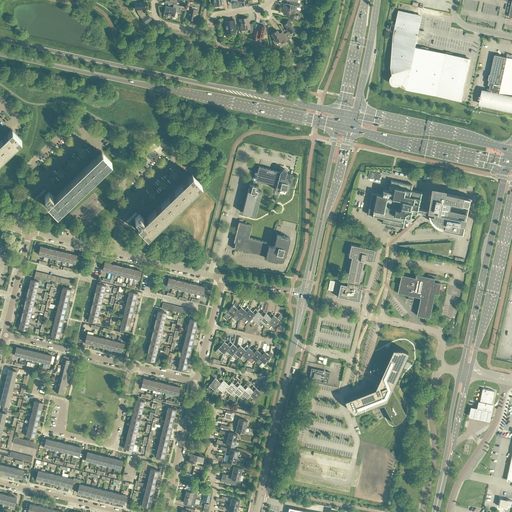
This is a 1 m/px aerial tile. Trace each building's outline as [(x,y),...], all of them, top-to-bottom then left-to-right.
[(142,11),(142,9),(147,8),(146,2),(142,2),(141,1),(140,2),(139,2),(135,3),(135,9),(137,9),(137,12),(141,18),(144,18),(146,16),(145,13),(144,11),(142,11)] [(187,19),(194,20),(195,14),(196,15),(197,9),(191,8),(193,2),(188,1),(186,9),(189,10),(187,19)] [(297,3),(290,1),(290,4),(283,3),(282,7),(296,10),(297,3)] [(176,5),(173,4),(173,8),(165,6),(163,14),(174,16),(175,10),(180,11),(181,6),(176,5)] [(296,10),(282,7),(281,12),(286,13),(286,16),(299,19),(300,16),(295,15),(296,10)] [(392,66),(393,74),(392,74),(391,75),(391,76),(390,77),(390,78),(390,79),(390,80),(390,81),(391,82),(391,83),(392,84),(393,84),(394,85),(395,85),(396,85),(397,85),(398,85),(399,85),(400,84),(407,88),(461,100),(470,59),(414,47),(418,31),(421,17),(421,16),(399,11),(394,36),(392,66)] [(249,29),(250,33),(253,32),(253,30),(252,23),(249,24),(248,17),(239,19),(241,30),(249,29)] [(224,21),(226,33),(236,31),(234,19),(224,21)] [(284,33),(288,39),(290,38),(289,36),(291,35),(292,33),(291,33),(294,29),(290,25),(292,23),(288,20),(284,25),(287,28),(286,29),(288,31),(287,32),(286,32),(284,33)] [(264,30),(265,27),(258,26),(257,32),(253,31),(252,39),(257,40),(258,36),(262,37),(263,34),(266,34),(265,30),(264,30)] [(287,39),(283,33),(280,35),(279,33),(277,30),(271,34),(274,39),(273,40),(275,44),(280,41),(281,43),(287,39)] [(478,98),(481,98),(480,103),(482,104),(510,110),(511,103),(511,102),(511,54),(511,56),(508,54),(507,56),(506,57),(494,54),(488,84),(490,85),(488,92),(483,91),(482,96),(479,95),(478,98)] [(0,160),(22,140),(16,133),(13,130),(12,130),(0,140),(0,160)] [(57,214),(112,162),(103,152),(102,152),(54,197),(49,191),(46,194),(44,195),(45,196),(41,200),(45,204),(47,203),(55,211),(57,214)] [(175,172),(179,168),(174,163),(170,167),(175,172)] [(252,184),(249,184),(242,212),(255,216),(261,190),(257,189),(258,185),(256,184),(255,185),(254,185),(255,179),(276,184),(275,190),(288,193),(292,175),(287,173),(287,172),(287,171),(287,170),(286,170),(285,169),(284,169),(283,169),(282,169),(281,169),(281,170),(280,171),(280,172),(259,166),(257,171),(256,171),(255,171),(254,172),(254,173),(255,173),(255,174),(252,184)] [(381,174),(369,171),(368,177),(379,179),(381,174)] [(147,236),(202,184),(192,174),(192,175),(192,174),(144,219),(139,213),(136,216),(134,217),(135,218),(131,222),(135,227),(137,226),(144,233),(147,236)] [(383,194),(372,192),(367,214),(383,217),(382,223),(404,227),(406,217),(411,218),(412,213),(418,214),(418,211),(423,212),(423,213),(430,214),(431,218),(431,219),(432,220),(433,222),(434,223),(435,224),(436,225),(437,225),(437,226),(438,226),(439,226),(440,227),(441,227),(443,228),(443,227),(445,227),(445,228),(463,232),(463,233),(467,218),(468,218),(469,213),(468,212),(471,198),(465,197),(465,196),(447,192),(447,189),(433,187),(429,211),(419,208),(422,192),(412,190),(413,184),(391,180),(389,190),(384,189),(383,194)] [(265,258),(276,261),(277,259),(280,260),(283,258),(284,255),(285,255),(290,237),(281,235),(282,232),(279,232),(279,235),(277,234),(274,246),(265,244),(266,241),(248,237),(251,225),(242,223),(239,222),(238,222),(233,242),(235,242),(234,247),(234,248),(234,249),(235,249),(236,250),(237,250),(237,249),(238,248),(266,255),(265,258)] [(399,245),(448,255),(451,242),(399,245)] [(347,281),(346,285),(340,283),(337,296),(359,301),(362,288),(359,288),(360,285),(358,284),(363,260),(364,261),(364,260),(372,261),(375,249),(351,244),(348,256),(351,257),(346,281),(347,281)] [(38,254),(44,256),(46,247),(44,247),(40,246),(39,248),(40,248),(38,254)] [(44,256),(50,257),(52,248),(49,248),(48,248),(46,247),(44,256)] [(50,257),(56,259),(59,250),(56,250),(56,249),(52,248),(50,257)] [(56,259),(63,260),(65,252),(61,251),(59,250),(56,259)] [(63,260),(69,262),(71,253),(69,253),(69,252),(65,252),(63,260)] [(71,253),(69,262),(75,263),(77,257),(77,255),(73,254),(71,253)] [(102,270),(108,272),(110,263),(108,263),(108,262),(104,261),(104,264),(102,270)] [(108,272),(115,273),(117,264),(113,263),(113,264),(110,263),(108,272)] [(115,273),(121,275),(123,266),(120,266),(121,265),(117,264),(115,273)] [(121,275),(127,276),(129,267),(125,266),(125,267),(123,266),(121,275)] [(127,276),(133,278),(135,269),(133,269),(133,268),(129,267),(127,276)] [(135,269),(133,278),(139,279),(141,273),(141,271),(137,270),(135,269)] [(413,299),(412,299),(412,296),(421,297),(417,315),(430,318),(435,293),(439,294),(441,283),(434,281),(435,278),(431,277),(417,274),(416,277),(402,274),(398,292),(409,295),(408,298),(407,298),(413,299)] [(166,286),(172,287),(174,279),(172,278),(168,277),(168,279),(166,286)] [(30,283),(29,285),(37,287),(39,281),(34,279),(33,279),(31,279),(30,283)] [(172,287),(178,289),(181,280),(177,279),(177,280),(174,279),(172,287)] [(178,289),(185,290),(187,282),(185,281),(181,280),(178,289)] [(185,290),(191,292),(193,283),(189,282),(189,283),(187,282),(185,290)] [(96,287),(96,289),(104,291),(106,285),(99,283),(97,283),(96,287)] [(191,292),(197,293),(199,285),(197,284),(193,283),(191,292)] [(28,287),(27,291),(36,293),(37,287),(29,285),(29,287),(28,287)] [(199,285),(197,293),(203,295),(205,289),(205,286),(201,285),(201,286),(199,285)] [(63,287),(61,293),(69,295),(70,293),(71,289),(69,288),(63,287)] [(95,291),(94,295),(103,297),(104,291),(96,289),(95,291)] [(27,295),(26,297),(34,299),(36,293),(27,291),(26,295),(27,295)] [(129,291),(127,297),(136,299),(136,297),(137,297),(138,293),(135,292),(129,291)] [(61,293),(60,299),(68,301),(69,297),(69,295),(61,293)] [(93,299),(93,302),(101,304),(103,297),(94,295),(93,299)] [(25,299),(24,303),(33,305),(34,299),(26,297),(26,300),(25,299)] [(127,297),(126,303),(135,305),(136,301),(135,301),(136,299),(127,297)] [(60,299),(58,305),(66,307),(67,305),(68,301),(60,299)] [(92,304),(91,308),(100,310),(101,304),(93,302),(92,304)] [(24,307),(23,310),(31,312),(33,305),(24,303),(23,307),(24,307)] [(126,303),(124,309),(133,311),(133,309),(134,309),(135,305),(126,303)] [(58,305),(57,311),(65,313),(66,309),(66,307),(58,305)] [(232,317),(241,307),(240,306),(239,305),(236,308),(233,305),(224,315),(223,317),(226,320),(228,318),(230,315),(232,317)] [(239,317),(241,319),(249,309),(247,307),(244,310),(241,307),(232,317),(236,320),(239,317)] [(90,312),(90,314),(98,316),(100,310),(91,308),(90,311),(90,312)] [(124,309),(123,316),(132,318),(133,314),(132,314),(133,311),(124,309)] [(247,319),(249,321),(257,311),(255,309),(252,312),(249,309),(241,319),(244,322),(247,319)] [(22,312),(21,316),(30,318),(31,312),(23,310),(22,312)] [(157,314),(156,316),(165,319),(166,312),(160,311),(158,310),(157,314)] [(57,311),(55,317),(63,319),(64,317),(65,313),(57,311)] [(255,321),(257,323),(265,313),(263,311),(260,314),(257,311),(249,321),(252,324),(255,321)] [(263,323),(265,325),(273,315),(271,313),(269,316),(265,313),(257,323),(260,326),(263,323)] [(98,316),(90,314),(89,316),(88,320),(90,321),(96,322),(98,316)] [(190,318),(188,324),(197,326),(197,324),(198,320),(196,319),(196,320),(195,319),(196,316),(193,315),(191,315),(189,314),(188,318),(190,318)] [(273,315),(265,325),(269,328),(271,325),(273,327),(282,317),(279,315),(277,318),(273,315)] [(21,320),(20,322),(28,324),(30,318),(21,316),(20,319),(21,320)] [(123,316),(121,322),(130,324),(130,321),(131,322),(132,318),(123,316)] [(155,319),(154,323),(163,325),(165,319),(156,316),(156,319),(155,319)] [(55,317),(54,324),(62,326),(63,322),(63,319),(55,317)] [(28,324),(20,322),(19,324),(18,328),(20,329),(27,330),(28,324)] [(130,324),(121,322),(120,328),(126,329),(126,330),(128,330),(129,326),(130,324)] [(154,326),(153,329),(162,331),(163,325),(154,323),(154,326)] [(54,324),(52,330),(60,332),(61,330),(62,326),(54,324)] [(188,324),(187,330),(195,333),(196,329),(197,326),(188,324)] [(152,331),(151,335),(160,337),(162,331),(153,329),(153,331),(152,331)] [(60,332),(52,330),(50,336),(57,338),(59,338),(60,334),(60,332)] [(187,330),(185,337),(194,339),(194,336),(195,333),(187,330)] [(88,343),(91,344),(93,335),(86,334),(85,340),(84,342),(88,343)] [(93,345),(97,346),(99,337),(93,335),(91,344),(93,344),(93,345)] [(151,339),(150,341),(159,343),(160,337),(151,335),(151,339)] [(101,346),(103,347),(105,338),(99,337),(97,346),(101,347),(101,346)] [(185,337),(184,343),(192,345),(193,341),(194,339),(185,337)] [(105,348),(109,349),(111,340),(105,338),(103,347),(105,347),(105,348)] [(113,349),(115,350),(117,341),(111,340),(109,349),(113,350),(113,349)] [(117,341),(115,350),(117,350),(121,351),(122,349),(123,343),(117,341)] [(149,343),(148,347),(157,349),(159,343),(150,341),(150,343),(149,343)] [(221,351),(223,353),(232,343),(230,341),(227,344),(224,341),(215,351),(219,354),(221,351)] [(184,343),(182,349),(190,351),(191,349),(192,345),(184,343)] [(229,353),(231,355),(240,345),(238,343),(235,346),(232,343),(223,353),(227,356),(229,353)] [(238,355),(240,357),(248,347),(246,345),(243,348),(240,345),(231,355),(235,358),(238,355)] [(148,351),(147,353),(156,355),(157,349),(148,347),(147,351),(148,351)] [(246,357),(248,359),(256,349),(254,347),(251,350),(248,347),(240,357),(243,360),(246,357)] [(20,356),(26,358),(28,349),(22,348),(20,356)] [(344,400),(346,405),(353,412),(365,408),(368,407),(383,404),(389,414),(393,423),(398,420),(405,413),(389,384),(396,375),(397,375),(407,351),(402,349),(392,348),(382,372),(383,375),(376,387),(344,400)] [(26,358),(32,359),(34,351),(28,349),(26,358)] [(182,349),(181,355),(189,357),(190,353),(190,351),(182,349)] [(254,360),(256,361),(264,351),(262,349),(260,352),(256,349),(248,359),(251,362),(254,360)] [(32,359),(38,361),(40,352),(34,351),(32,359)] [(264,351),(256,361),(259,364),(262,362),(264,363),(273,353),(270,351),(268,354),(264,351)] [(38,361),(44,362),(46,354),(40,352),(38,361)] [(156,355),(147,353),(147,355),(146,360),(148,360),(154,362),(156,355)] [(181,355),(179,361),(187,363),(188,361),(189,357),(181,355)] [(62,362),(62,365),(70,367),(72,361),(63,359),(62,358),(61,361),(62,362)] [(187,363),(179,361),(178,367),(184,369),(186,370),(187,365),(187,363)] [(61,368),(60,372),(68,374),(70,367),(62,365),(60,365),(60,368),(61,368)] [(8,369),(7,375),(15,377),(17,371),(23,373),(24,370),(19,369),(19,368),(13,367),(12,370),(8,369)] [(330,372),(311,368),(309,379),(327,383),(330,372)] [(59,375),(58,378),(67,380),(68,374),(60,372),(59,371),(58,374),(59,375)] [(141,386),(147,388),(149,379),(143,377),(142,380),(143,380),(141,386)] [(212,388),(214,390),(223,380),(221,378),(218,380),(215,377),(213,380),(211,378),(208,382),(210,383),(206,388),(210,391),(212,388)] [(58,381),(57,385),(65,387),(67,380),(58,378),(57,378),(56,381),(58,381)] [(221,390),(223,392),(231,382),(231,381),(232,379),(230,378),(226,382),(223,380),(214,390),(218,393),(221,390)] [(147,388),(153,389),(155,381),(149,379),(147,388)] [(153,389),(159,391),(162,382),(155,381),(153,389)] [(159,391),(166,392),(168,384),(162,382),(159,391)] [(229,392),(231,394),(239,384),(237,382),(234,384),(231,382),(223,392),(226,395),(229,392)] [(65,387),(57,385),(56,384),(55,387),(56,388),(55,391),(64,393),(65,387)] [(166,392),(172,394),(174,385),(168,384),(166,392)] [(237,394),(239,396),(247,386),(245,384),(242,386),(239,384),(231,394),(234,397),(237,394)] [(174,385),(172,394),(178,395),(179,389),(180,389),(180,387),(174,385)] [(245,396),(247,398),(255,388),(253,386),(251,388),(247,386),(239,396),(242,399),(245,396)] [(255,388),(247,398),(251,401),(253,398),(255,400),(264,390),(261,388),(259,390),(255,388)] [(483,388),(480,402),(492,404),(495,391),(483,388)] [(10,400),(1,398),(0,402),(0,404),(8,406),(10,400)] [(136,399),(134,405),(143,407),(144,401),(138,399),(136,399)] [(34,400),(33,406),(42,408),(43,402),(41,402),(34,400)] [(477,408),(471,406),(469,417),(490,421),(493,404),(480,401),(479,401),(477,408)] [(134,405),(133,411),(141,413),(143,407),(134,405)] [(168,407),(166,413),(175,415),(175,413),(176,409),(174,408),(168,407)] [(133,411),(131,417),(140,420),(141,413),(133,411)] [(224,418),(233,420),(233,417),(230,416),(231,413),(225,412),(224,418)] [(166,413),(165,419),(173,421),(174,417),(175,415),(166,413)] [(131,417),(130,424),(138,426),(140,420),(131,417)] [(238,418),(237,424),(246,427),(247,420),(238,418)] [(165,419),(163,425),(172,427),(172,425),(173,421),(165,419)] [(130,424),(128,430),(137,432),(138,426),(130,424)] [(246,427),(237,424),(235,431),(244,433),(246,427)] [(163,425),(162,431),(170,434),(171,430),(172,427),(163,425)] [(36,432),(27,430),(26,436),(34,438),(34,437),(36,432)] [(128,430),(127,436),(135,438),(137,432),(128,430)] [(162,431),(160,438),(169,440),(169,437),(169,438),(170,434),(162,431)] [(228,432),(227,438),(236,440),(237,434),(228,432)] [(127,436),(125,442),(134,444),(135,438),(127,436)] [(44,447),(50,448),(52,440),(46,438),(45,440),(44,447)] [(160,438),(159,444),(167,446),(168,442),(169,440),(160,438)] [(236,440),(227,438),(225,445),(234,447),(236,440)] [(134,444),(125,442),(124,448),(126,449),(132,450),(134,444)] [(159,444),(157,450),(166,452),(166,450),(167,446),(159,444)] [(75,445),(73,454),(79,455),(81,447),(75,445)] [(225,454),(228,455),(237,457),(238,450),(220,446),(220,449),(226,450),(225,452),(224,453),(225,454)] [(166,452),(157,450),(156,456),(162,458),(164,458),(165,454),(166,452)] [(85,460),(91,461),(93,453),(87,451),(87,453),(85,460)] [(188,461),(195,463),(197,455),(190,453),(188,461)] [(195,463),(194,465),(201,467),(200,469),(204,469),(206,461),(203,461),(204,457),(197,455),(195,463)] [(237,457),(228,455),(226,461),(235,463),(237,457)] [(116,458),(114,467),(120,469),(122,460),(116,458)] [(233,465),(232,472),(241,474),(242,468),(233,465)] [(17,468),(15,477),(21,478),(23,470),(17,468)] [(151,468),(149,474),(157,476),(158,474),(159,470),(157,470),(151,468)] [(36,479),(42,480),(44,472),(38,470),(36,479)] [(241,474),(232,472),(231,475),(228,475),(222,473),(220,481),(235,484),(236,480),(239,480),(241,474)] [(149,474),(148,481),(156,483),(157,479),(157,476),(149,474)] [(67,477),(65,486),(71,487),(72,484),(75,484),(76,478),(73,478),(73,479),(67,477)] [(77,492),(83,494),(85,485),(79,484),(80,479),(77,479),(76,484),(79,485),(77,492)] [(148,481),(146,487),(154,489),(155,487),(156,483),(148,481)] [(146,487),(145,493),(153,495),(154,491),(154,489),(146,487)] [(186,490),(184,496),(196,499),(197,495),(196,495),(198,490),(192,489),(191,492),(186,490)] [(145,493),(143,499),(151,501),(152,499),(153,495),(145,493)] [(120,494),(118,502),(124,504),(126,495),(120,494)] [(10,496),(8,504),(14,506),(16,497),(10,496)] [(196,499),(184,496),(183,502),(186,503),(186,505),(185,505),(193,507),(195,503),(196,499)] [(231,498),(229,504),(238,506),(240,500),(231,498)] [(499,502),(498,506),(508,508),(508,505),(511,505),(511,501),(501,498),(500,502),(499,502)] [(151,501),(143,499),(141,505),(148,507),(150,507),(151,503),(151,501)] [(28,511),(33,511),(36,505),(30,503),(28,511)]
